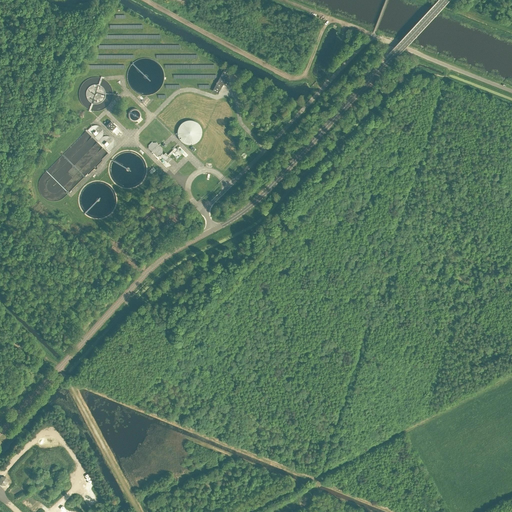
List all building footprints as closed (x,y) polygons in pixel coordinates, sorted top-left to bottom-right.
[(224,69),(212,91),(219,94),(224,85),(227,87),(230,82),(227,80),(230,73),(224,69)] [(201,138),(202,136),(202,134),(202,131),(202,129),(201,127),(199,125),(198,123),(196,122),(194,121),(191,120),(189,120),(186,121),(184,122),(182,123),(181,125),(179,127),(178,129),(178,131),(178,134),(178,136),(179,138),(181,140),(182,142),(184,143),(186,144),(189,145),(191,145),(193,144),(196,143),(198,142),(199,140),(201,138)] [(116,127),(111,121),(107,126),(112,131),(116,127)] [(93,124),(46,170),(68,192),(80,181),(81,181),(100,162),(100,161),(109,153),(89,132),(93,132),(97,136),(97,139),(100,138),(102,141),(106,137),(104,135),(103,129),(98,124),(93,124)] [(172,149),(166,155),(164,153),(162,155),(166,159),(171,153),(176,159),(182,154),(176,148),(173,151),(172,149)]
